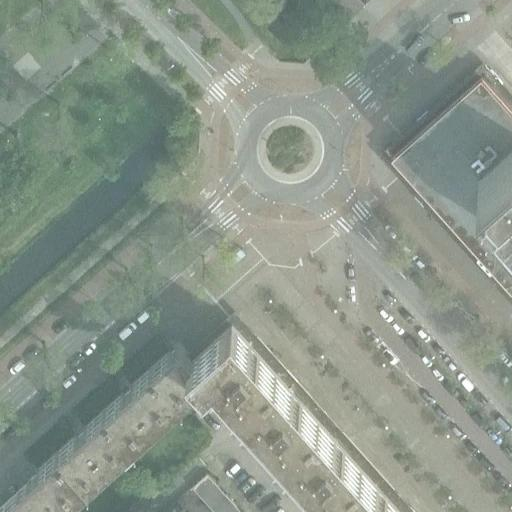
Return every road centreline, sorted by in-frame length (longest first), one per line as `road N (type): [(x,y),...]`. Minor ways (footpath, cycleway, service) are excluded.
road 1 (residential): [(368,239),(365,311),(511,475)]
road 2 (tertiary): [(0,409),(187,240)]
road 3 (residential): [(511,397),(368,239)]
